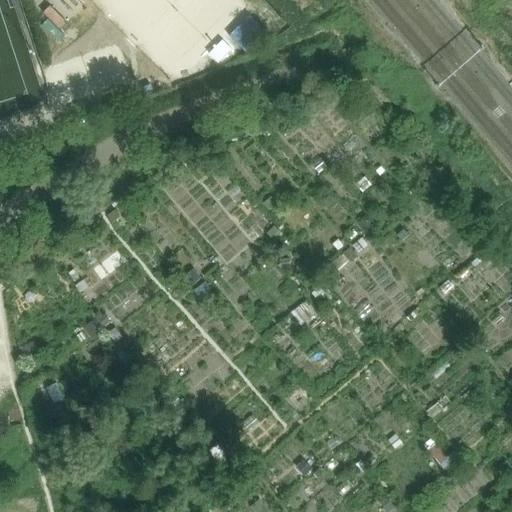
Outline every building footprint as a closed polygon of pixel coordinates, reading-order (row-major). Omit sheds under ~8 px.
[(248,0),(101,0),(179,74),(250,1),(248,0)] [(269,128),(263,134),(266,138),(273,133),(269,128)] [(205,163),(197,169),(200,175),(209,168),(205,163)] [(181,164),(171,172),(175,177),(185,168),(181,164)] [(365,177),(355,184),(362,193),(371,185),(365,177)] [(451,197),(445,190),(440,195),(446,201),(451,197)] [(265,202),(270,209),(277,204),(271,198),(265,202)] [(115,210),(108,216),(112,223),(120,217),(115,210)] [(367,213),(359,221),(367,229),(375,222),(367,213)] [(278,224),(273,229),(280,236),(285,231),(278,224)] [(354,230),(347,235),(351,240),(358,234),(354,230)] [(362,238),(352,246),(359,253),(368,246),(362,238)] [(338,240),(333,244),(338,251),(343,246),(338,240)] [(350,248),(343,253),(350,262),(357,257),(350,248)] [(193,269),(184,276),(192,285),(201,278),(193,269)] [(73,270),(69,273),(74,281),(79,278),(73,270)] [(83,280),(75,286),(80,293),(88,287),(83,280)] [(315,290),(312,294),(315,298),(327,288),(320,281),(313,287),(315,290)] [(205,282),(194,291),(200,299),(211,290),(205,282)] [(417,308),(407,318),(411,322),(421,312),(417,308)] [(105,314),(98,320),(103,327),(111,321),(105,314)] [(115,328),(108,333),(116,343),(122,338),(115,328)] [(34,341),(21,348),(27,359),(40,352),(34,341)] [(151,367),(146,371),(152,379),(158,375),(151,367)] [(469,391),(464,395),(469,401),(474,397),(469,391)] [(178,398),(173,403),(179,410),(185,405),(178,398)] [(437,403),(427,412),(433,418),(443,410),(437,403)] [(193,414),(188,418),(192,424),(198,420),(193,414)] [(401,443),(395,435),(389,440),(395,448),(401,443)] [(431,439),(424,445),(428,450),(439,464),(446,458),(435,444),(431,439)] [(218,445),(209,452),(216,461),(225,454),(218,445)] [(454,452),(439,464),(444,470),(460,458),(454,452)] [(372,457),(366,462),(372,469),(378,464),(372,457)] [(304,461),(298,466),(306,477),(312,472),(304,461)] [(511,468),(506,461),(499,466),(505,474),(511,468)] [(322,474),(318,469),(313,473),(317,478),(322,474)] [(386,496),(379,502),(386,511),(387,511),(394,507),(386,496)] [(270,511),(260,499),(250,507),(254,511),(270,511)]
